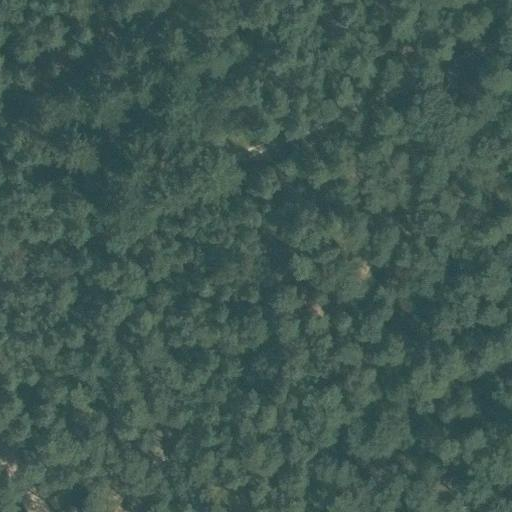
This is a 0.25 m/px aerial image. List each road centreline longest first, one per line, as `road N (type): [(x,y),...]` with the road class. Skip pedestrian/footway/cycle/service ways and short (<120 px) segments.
road 1 (track): [(0,281),(258,149),(511,37)]
road 2 (track): [(0,67),(112,0)]
